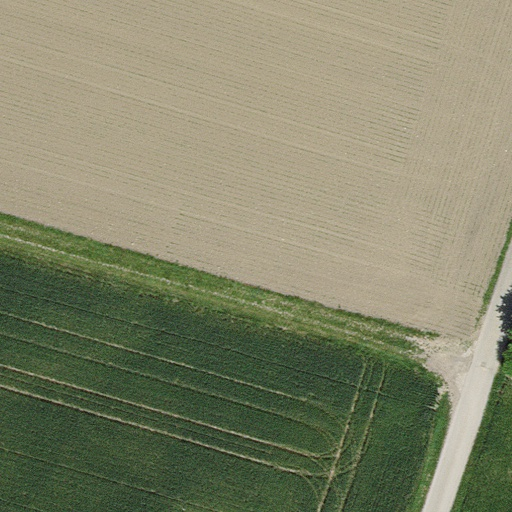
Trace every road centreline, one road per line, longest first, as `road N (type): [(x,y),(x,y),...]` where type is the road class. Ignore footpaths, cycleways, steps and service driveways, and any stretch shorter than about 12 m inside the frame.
road 1 (track): [(0,230),(484,370)]
road 2 (track): [(511,286),(437,511)]
